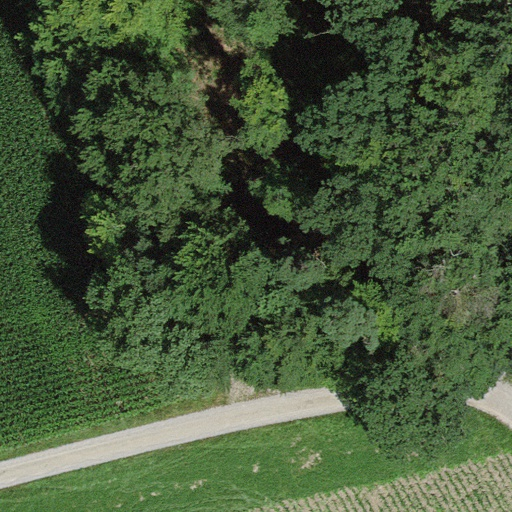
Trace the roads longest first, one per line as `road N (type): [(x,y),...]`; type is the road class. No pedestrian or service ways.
road 1 (track): [(88,0),(257,413)]
road 2 (track): [(0,476),(257,413)]
road 3 (track): [(257,413),(511,364)]
